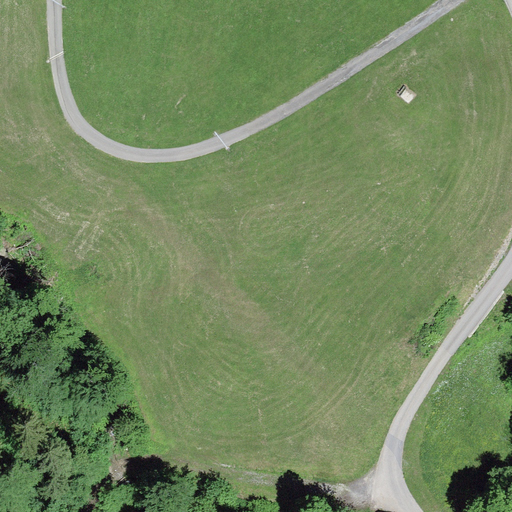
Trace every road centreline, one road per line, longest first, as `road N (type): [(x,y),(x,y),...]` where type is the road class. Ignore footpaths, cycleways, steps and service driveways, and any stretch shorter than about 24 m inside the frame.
road 1 (track): [(393,490),(175,461),(113,472),(90,511)]
road 2 (unclassified): [(405,511),(393,490),(392,459),(408,409),(511,266)]
